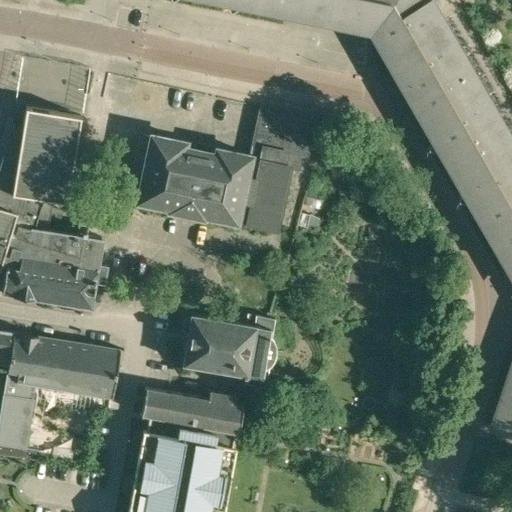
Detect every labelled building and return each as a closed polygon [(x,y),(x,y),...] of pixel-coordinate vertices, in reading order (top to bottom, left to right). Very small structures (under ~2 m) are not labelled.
[(210,0),(286,16),(287,10),(304,13),(323,16),(323,19),(364,27),(365,25),(373,27),(375,29),(370,32),(506,269),(511,266),(511,267),(511,360),(490,425),(511,431),(511,135),(446,20),(434,0),(210,0)] [(0,289),(35,295),(91,305),(96,279),(104,280),(107,264),(98,263),(103,236),(49,227),(51,215),(56,217),(59,208),(52,206),(53,198),(67,201),(81,115),(26,106),(23,126),(11,123),(0,160),(0,289)] [(312,157),(319,117),(261,106),(251,154),(152,134),(152,135),(141,133),(128,197),(138,199),(138,200),(171,207),(170,209),(206,217),(206,215),(238,221),(238,219),(247,221),(247,223),(278,230),(292,166),(299,168),(302,155),(312,157)] [(276,353),(277,349),(276,344),(275,341),(274,339),(273,338),(272,335),(275,317),(249,312),(247,322),(192,312),(191,316),(188,316),(185,318),(183,327),(186,331),(189,331),(183,362),(244,373),(244,374),(246,375),(245,381),(266,385),(270,365),(273,360),(276,353)] [(0,511),(0,362),(8,364),(9,364),(15,332),(0,329),(0,511)] [(15,332),(9,364),(0,418),(0,452),(38,459),(40,451),(26,448),(35,397),(28,396),(31,383),(113,396),(119,364),(122,364),(125,349),(15,330),(15,332)] [(146,386),(145,388),(147,388),(142,412),(141,411),(141,413),(150,415),(147,429),(144,429),(128,511),(223,511),(236,445),(233,444),(235,430),(238,430),(243,403),(237,402),(238,397),(237,396),(211,391),(210,389),(211,384),(187,379),(184,393),(146,386)]
